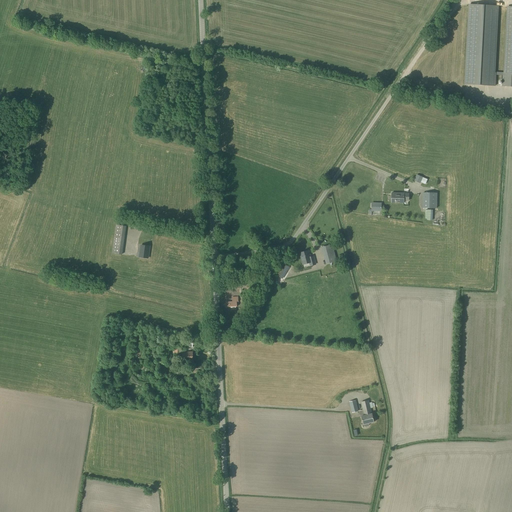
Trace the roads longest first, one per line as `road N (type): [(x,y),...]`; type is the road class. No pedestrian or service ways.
road 1 (unclassified): [(214,258),(286,246),(396,85)]
road 2 (tertiary): [(214,258),(201,0)]
road 3 (tertiary): [(226,511),(214,258)]
